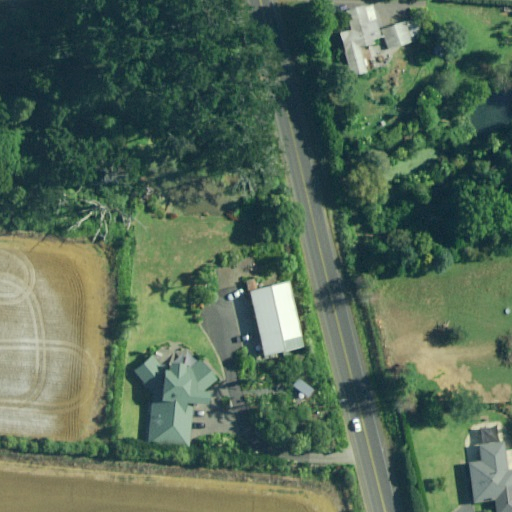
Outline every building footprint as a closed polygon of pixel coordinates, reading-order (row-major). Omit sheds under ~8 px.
[(365,21),(361,7),(344,11),(349,31),(337,34),(348,77),(363,73),(357,48),(379,42),(373,20),(365,21)] [(416,40),(410,20),(380,30),(386,50),(416,40)] [(302,347),(286,283),(247,293),(263,356),(302,347)] [(189,405),(203,406),(204,390),(217,379),(201,360),(192,368),(163,366),(157,365),(151,357),(132,371),(144,388),(141,391),(149,402),(146,446),(186,449),(189,405)] [(496,443),(477,445),(479,462),(466,464),(471,503),(492,500),(493,511),(511,511),(511,471),(504,473),(501,442),(496,443)]
